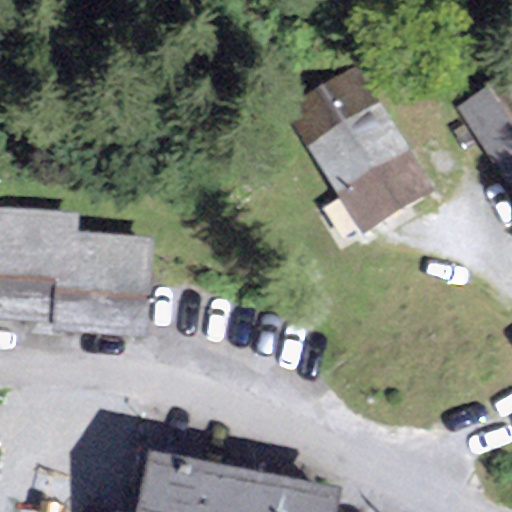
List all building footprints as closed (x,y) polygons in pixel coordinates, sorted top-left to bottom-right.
[(291,111),(365,231),(430,191),(356,72),(291,111)] [(511,80),(464,112),(511,184),(511,80)] [(58,330),(143,336),(150,248),(72,243),(74,223),(0,217),(0,318),(59,323),(58,330)] [(329,511),(331,503),(289,495),(224,482),(158,470),(149,511),(329,511)] [(289,495),(291,489),(225,476),(224,482),(289,495)]
